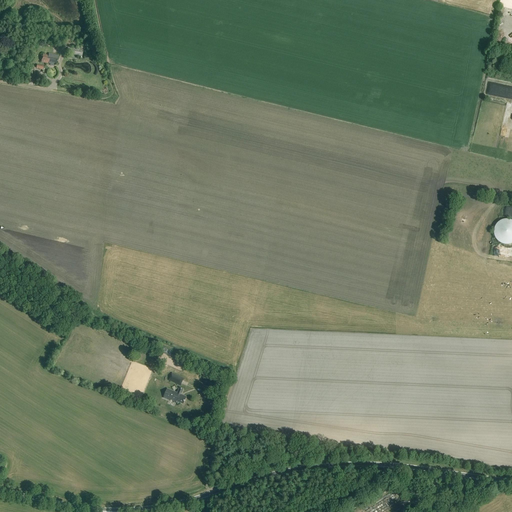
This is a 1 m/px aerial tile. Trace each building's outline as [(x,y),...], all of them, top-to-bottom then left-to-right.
[(67,54),(82,57),(83,50),(68,47),(67,54)] [(57,64),(58,56),(49,54),(48,56),(43,55),(41,62),(48,64),(50,64),(50,65),(55,66),(55,64),(57,64)] [(502,220),(498,222),(496,225),(494,228),(494,232),(494,235),(496,239),(498,241),(501,243),(504,245),(508,245),(511,244),(511,243),(511,220),(509,220),(505,220),(502,220)] [(180,387),(184,378),(172,373),(168,381),(180,387)] [(183,404),(186,397),(181,395),(183,390),(180,388),(178,394),(167,389),(164,398),(171,401),(171,400),(174,402),(176,403),(177,401),(183,404)]
